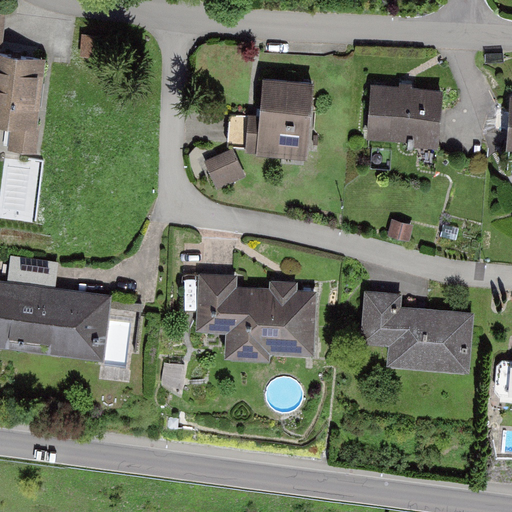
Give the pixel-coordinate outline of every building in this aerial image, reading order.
[(4,14),(0,13),(0,122),(11,124),(9,146),(30,149),(40,57),(0,53),(4,14)] [(315,94),(253,88),(247,150),(309,156),(315,94)] [(443,101),(383,95),(378,141),(438,147),(443,101)] [(231,153),(207,165),(218,186),(241,174),(231,153)] [(315,287),(199,277),(194,331),(224,334),(222,350),(309,357),(315,287)] [(140,304),(0,286),(0,347),(100,360),(106,315),(138,319),(140,304)] [(396,296),(364,293),(360,348),(383,350),(382,366),(467,373),(471,311),(395,306),(396,296)]
